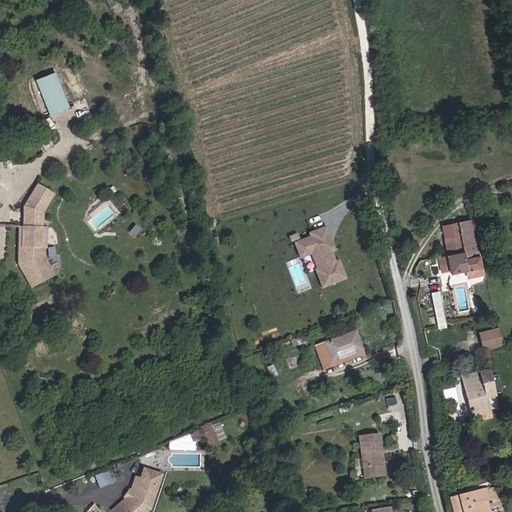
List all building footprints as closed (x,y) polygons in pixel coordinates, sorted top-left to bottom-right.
[(47,113),(68,108),(58,71),(37,77),(47,113)] [(57,195),(40,185),(26,207),(25,227),(22,227),(21,266),(33,289),(57,276),(48,258),(50,228),(44,228),(46,213),(57,195)] [(442,232),(448,266),(464,262),(465,270),(480,267),(472,220),(448,225),(449,231),(442,232)] [(344,279),(343,278),(337,262),(334,263),(326,243),(329,241),(324,228),(308,234),(309,238),(293,244),(299,259),(310,254),(316,270),(314,271),(321,288),(344,279)] [(441,292),(432,293),(439,331),(447,329),(441,292)] [(502,329),(482,334),(486,353),(507,349),(502,329)] [(322,364),(361,349),(354,332),(316,347),(322,364)] [(322,364),(324,369),(363,354),(361,349),(322,364)] [(490,397),(499,395),(491,369),(482,371),(485,379),(466,385),(476,416),(495,410),(490,397)] [(466,385),(485,379),(482,371),(464,377),(466,385)] [(189,432),(192,442),(207,438),(209,444),(227,438),(221,421),(189,432)] [(379,456),(379,452),(377,434),(357,437),(362,469),(381,467),(379,456)] [(132,496),(114,511),(142,511),(148,508),(162,475),(145,468),(132,496)] [(100,487),(111,483),(107,471),(96,475),(100,487)] [(447,502),(451,511),(489,511),(487,506),(499,500),(492,483),(447,502)] [(487,506),(489,511),(499,511),(504,510),(499,500),(487,506)]
